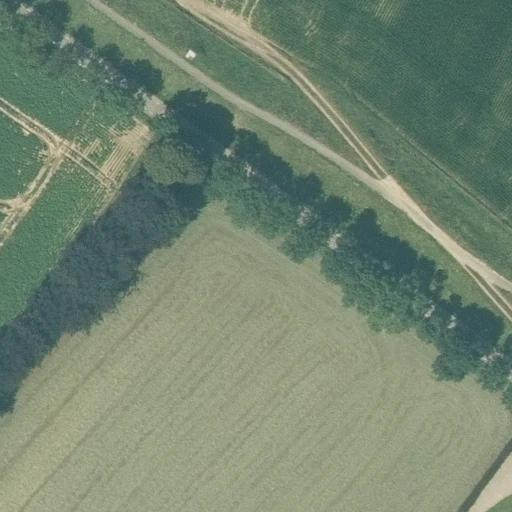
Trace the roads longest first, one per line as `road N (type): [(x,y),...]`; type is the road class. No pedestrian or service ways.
road 1 (tertiary): [(511,372),(1,0)]
road 2 (track): [(511,316),(300,79),(182,0)]
road 3 (track): [(0,377),(207,146)]
